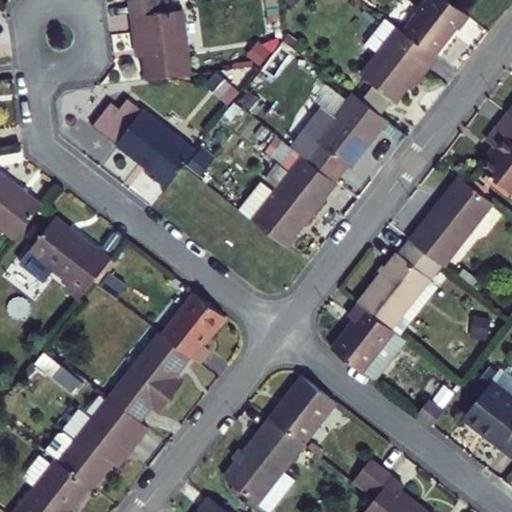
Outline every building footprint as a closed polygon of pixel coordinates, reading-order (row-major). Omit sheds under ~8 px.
[(154,6),(152,0),(126,0),(129,22),(137,21),(138,28),(144,74),(187,68),(178,3),(154,6)] [(459,11),(443,0),(416,0),(397,26),(430,50),(444,31),(441,29),(448,21),(450,22),(459,11)] [(372,48),(355,70),(390,96),(416,62),(419,65),(430,50),(397,26),(378,11),(358,38),(372,48)] [(137,21),(129,22),(130,29),(138,28),(137,21)] [(348,86),(311,134),(299,125),(286,141),(330,175),(343,158),(347,160),(383,113),(348,86)] [(190,141),(139,102),(111,137),(151,167),(148,171),(160,180),(190,141)] [(511,118),(508,115),(487,142),(494,148),(479,167),(511,192),(511,118)] [(268,187),(255,177),(237,200),(287,239),(335,178),(330,175),(286,141),(285,139),(275,151),(288,161),(268,187)] [(0,223),(9,231),(35,197),(0,169),(0,223)] [(491,205),(459,180),(410,241),(442,267),(491,205)] [(105,252),(51,209),(24,244),(63,274),(57,281),(72,293),(105,252)] [(442,267),(410,241),(362,303),(394,328),(433,279),(442,267)] [(433,279),(394,328),(404,336),(443,287),(433,279)] [(185,286),(153,325),(185,349),(193,355),(202,341),(195,335),(204,323),(207,326),(217,313),(185,286)] [(153,325),(103,388),(135,413),(146,399),(154,405),(173,381),(165,375),(185,349),(153,325)] [(268,424),(301,450),(337,407),(319,393),(300,382),(268,424)] [(511,395),(495,382),(465,420),(482,434),(487,429),(511,449),(511,395)] [(50,451),(85,479),(87,479),(115,443),(121,447),(143,420),(135,413),(103,388),(68,434),(58,425),(53,426),(39,443),(50,451)] [(445,415),(432,405),(421,419),(434,430),(445,415)] [(222,482),(255,508),(301,450),(268,424),(222,482)] [(58,511),(85,479),(50,451),(1,511),(58,511)] [(350,488),(356,493),(375,469),(369,464),(350,488)] [(373,506),(392,482),(375,469),(356,493),(373,506)] [(423,511),(400,494),(402,491),(392,482),(373,506),(368,511),(423,511)] [(223,511),(208,500),(199,511),(223,511)]
